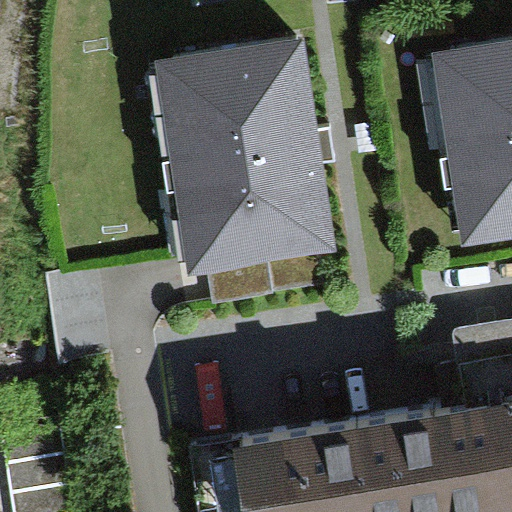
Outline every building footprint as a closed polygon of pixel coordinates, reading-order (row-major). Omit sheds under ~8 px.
[(337,227),(306,15),(158,36),(189,249),(206,247),(318,230),(337,227)] [(511,214),(511,18),(433,30),(463,222),(511,214)] [(376,116),(356,119),(359,147),(379,144),(376,116)] [(318,230),(206,247),(213,298),(326,283),(318,230)] [(511,511),(511,339),(461,347),(466,377),(235,412),(237,428),(190,435),(201,511),(511,511)] [(76,511),(62,417),(2,426),(15,511),(76,511)]
